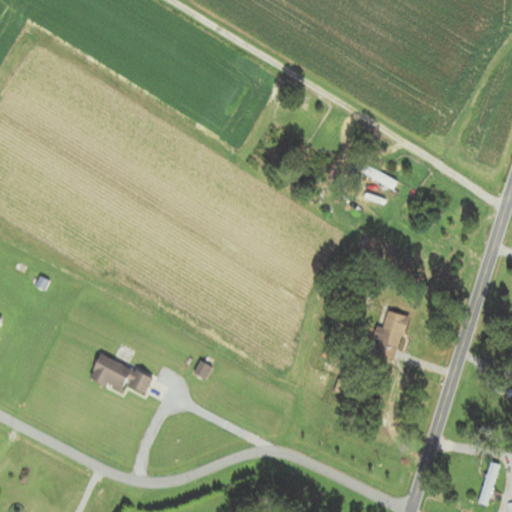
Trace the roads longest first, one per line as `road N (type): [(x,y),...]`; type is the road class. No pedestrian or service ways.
road 1 (residential): [(416,506),(269,452),(182,480),(130,482),(0,418)]
road 2 (residential): [(414,511),(511,187)]
